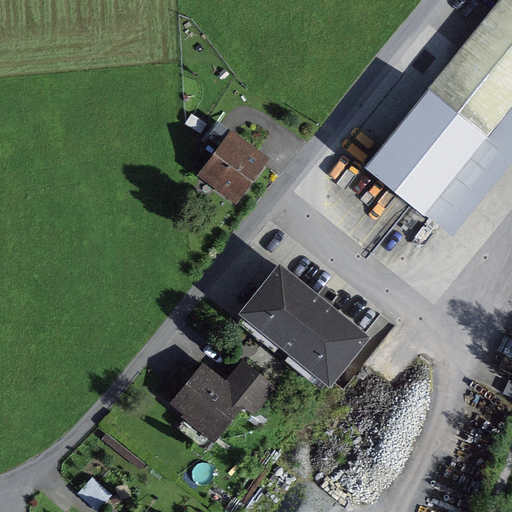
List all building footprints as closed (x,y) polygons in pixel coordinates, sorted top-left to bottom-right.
[(511,108),(511,0),(501,0),(366,171),(423,219),(426,216),(511,108)] [(511,108),(426,216),(453,237),(511,163),(511,108)] [(231,128),(198,172),(238,202),(271,159),(231,128)] [(280,254),(239,305),(245,309),(239,318),(274,347),(281,338),(290,345),(284,353),(321,383),(327,374),(331,377),(371,327),(280,254)] [(204,358),(170,399),(215,438),(239,408),(247,415),(253,408),(255,409),(278,381),(243,355),(226,376),(204,358)]
